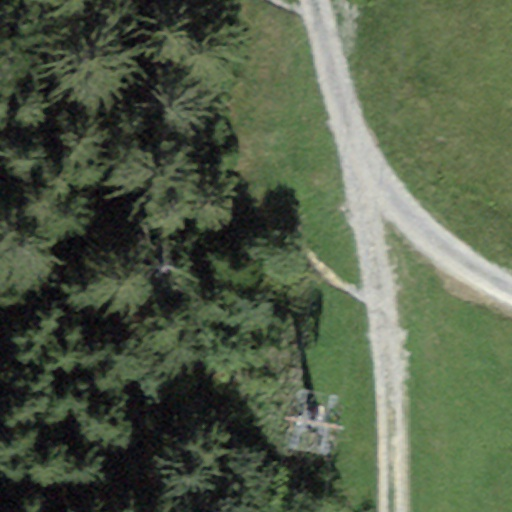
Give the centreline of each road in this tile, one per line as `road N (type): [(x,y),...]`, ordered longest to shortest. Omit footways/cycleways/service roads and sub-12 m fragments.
road 1 (track): [(314,0),(371,228),(392,511)]
road 2 (track): [(347,133),(406,212),(454,255),(511,284)]
